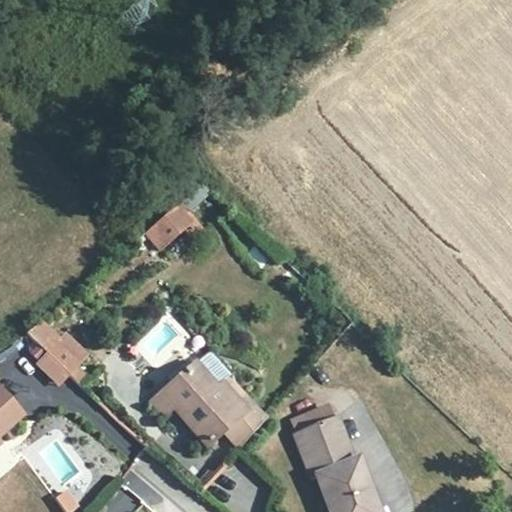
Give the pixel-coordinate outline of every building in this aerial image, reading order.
[(162,243),(191,229),(180,207),(152,221),(162,243)] [(59,386),(85,358),(40,318),(15,346),(59,386)] [(207,449),(246,415),(219,385),(212,391),(190,367),(159,395),(207,449)] [(0,433),(18,417),(0,396),(0,433)] [(314,480),(326,511),(375,511),(357,465),(347,469),(330,423),(291,438),(308,482),(314,480)] [(59,511),(70,511),(75,510),(68,492),(54,497),(59,511)]
